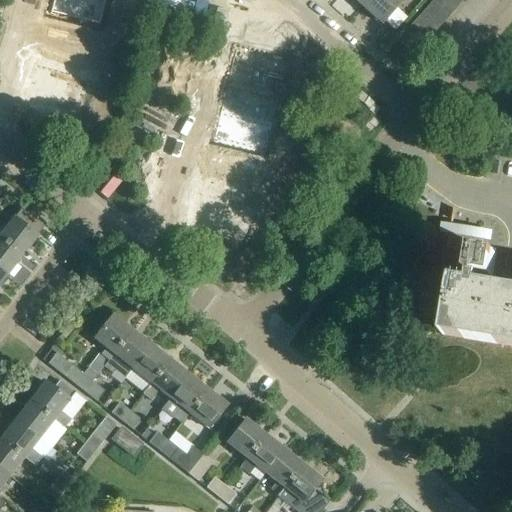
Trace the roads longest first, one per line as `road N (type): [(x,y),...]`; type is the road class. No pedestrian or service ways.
road 1 (unclassified): [(391,143),(243,333)]
road 2 (unclassified): [(389,459),(243,333)]
road 3 (unclassified): [(91,216),(243,333)]
road 4 (residential): [(285,0),(412,116)]
road 5 (unclassified): [(511,4),(412,116)]
road 6 (residential): [(91,216),(0,333)]
road 7 (residential): [(391,143),(452,186),(511,198)]
